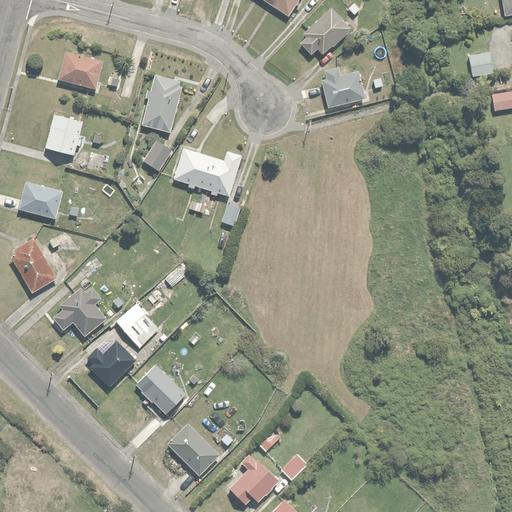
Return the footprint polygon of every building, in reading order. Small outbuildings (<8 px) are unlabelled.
[(301,0),(264,0),(291,17),(301,0)] [(299,42),(313,58),(322,50),(327,55),(354,30),(333,7),(304,34),(306,36),(299,42)] [(106,60),(67,49),(59,77),(98,88),(106,60)] [(494,52),(470,57),(473,72),(497,67),(494,52)] [(341,67),(327,70),(329,78),(322,80),(329,108),(368,98),(361,70),(343,74),(341,67)] [(148,89),(146,99),(149,99),(143,125),(174,132),(183,90),(198,93),(201,82),(158,73),(154,91),(148,89)] [(511,91),(492,97),(496,112),(511,108),(511,91)] [(87,120),(57,113),(49,147),(80,154),(87,120)] [(157,142),(145,135),(134,153),(163,171),(176,149),(159,139),(157,142)] [(225,159),(185,147),(176,179),(192,183),(190,188),(196,189),(197,186),(213,190),(212,193),(219,195),(219,192),(232,196),(244,155),(228,151),(225,159)] [(66,190),(28,178),(19,208),(57,219),(66,190)] [(205,204),(192,200),(189,208),(203,212),(205,204)] [(243,208),(228,204),(222,221),(237,226),(243,208)] [(37,234),(17,248),(19,252),(11,257),(35,294),(64,276),(37,234)] [(198,271),(187,259),(166,277),(173,285),(186,274),(189,278),(198,271)] [(106,297),(95,284),(86,291),(84,288),(61,306),(64,310),(57,316),(69,330),(76,323),(88,337),(110,319),(98,304),(106,297)] [(139,302),(118,321),(141,347),(162,329),(139,302)] [(113,387),(138,359),(111,335),(89,359),(95,365),(93,368),(113,387)] [(158,361),(137,384),(171,416),(192,393),(158,361)] [(226,454),(189,423),(170,446),(206,477),(226,454)] [(268,452),(285,434),(277,426),(260,445),(268,452)] [(281,481),(251,452),(241,463),(248,470),(230,488),(249,506),(256,498),(260,503),(281,481)] [(307,464),(297,455),(284,470),(293,479),(307,464)] [(299,511),(286,499),(272,511),(299,511)]
